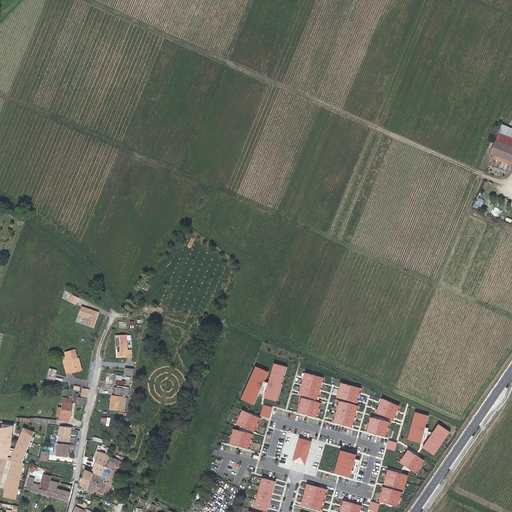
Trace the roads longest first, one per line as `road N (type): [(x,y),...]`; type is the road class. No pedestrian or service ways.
road 1 (track): [(0,94),(511,317)]
road 2 (track): [(508,187),(89,0)]
road 3 (residential): [(295,474),(355,491),(363,488),(373,451),(286,421),(267,466)]
road 4 (unclassified): [(114,308),(68,511)]
road 5 (tertiary): [(414,511),(511,369)]
